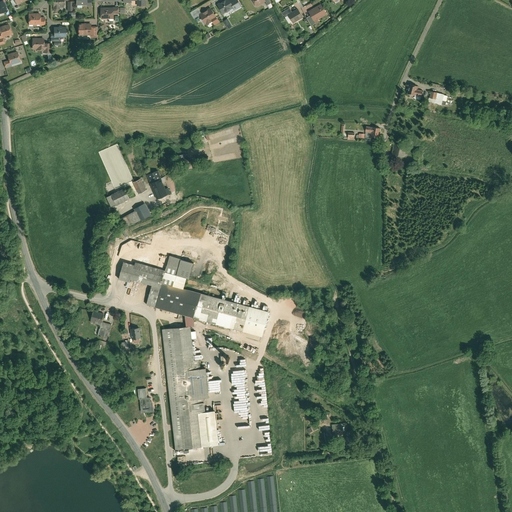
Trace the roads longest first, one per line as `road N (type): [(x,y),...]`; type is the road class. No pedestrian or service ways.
road 1 (residential): [(168,511),(143,456),(61,338),(37,284),(10,194),(0,87)]
road 2 (track): [(152,319),(246,339),(369,413)]
road 3 (track): [(331,285),(379,444),(373,452)]
road 4 (track): [(504,511),(475,347)]
